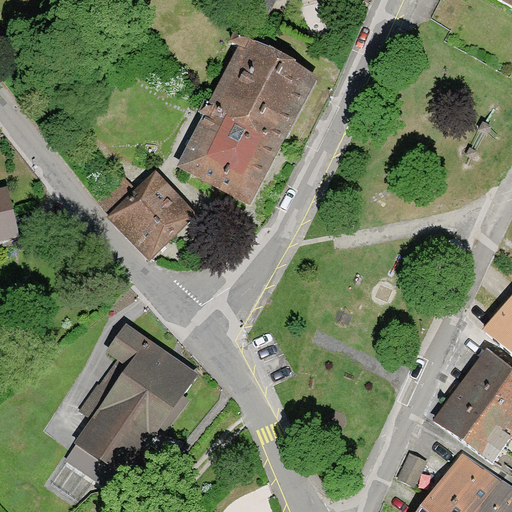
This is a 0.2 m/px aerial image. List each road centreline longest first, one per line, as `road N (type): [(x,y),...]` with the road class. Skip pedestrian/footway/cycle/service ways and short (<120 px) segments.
road 1 (residential): [(190,319),(239,279),(273,236),(389,0)]
road 2 (residential): [(511,199),(361,511)]
road 3 (residential): [(0,101),(70,204),(190,319)]
road 4 (residential): [(190,319),(270,432),(314,511)]
